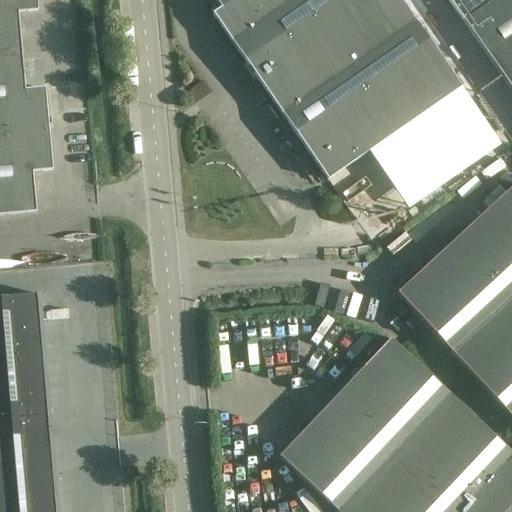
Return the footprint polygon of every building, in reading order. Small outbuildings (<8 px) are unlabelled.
[(0,0),(0,217),(35,214),(32,174),(52,172),(44,90),(24,92),(17,15),(37,13),(35,0),(0,0)] [(212,15),(327,181),(460,90),(398,0),(213,0),(220,9),(212,15)] [(447,0),(461,20),(490,0),(447,0)] [(181,100),(188,96),(183,90),(177,94),(181,100)] [(505,193),(511,185),(511,165),(504,158),(487,177),(505,193)] [(511,188),(396,295),(511,420),(511,188)] [(0,511),(53,511),(34,298),(0,301),(0,511)] [(347,326),(278,368),(309,426),(278,458),(335,511),(511,511),(511,455),(390,340),(386,344),(347,326)]
